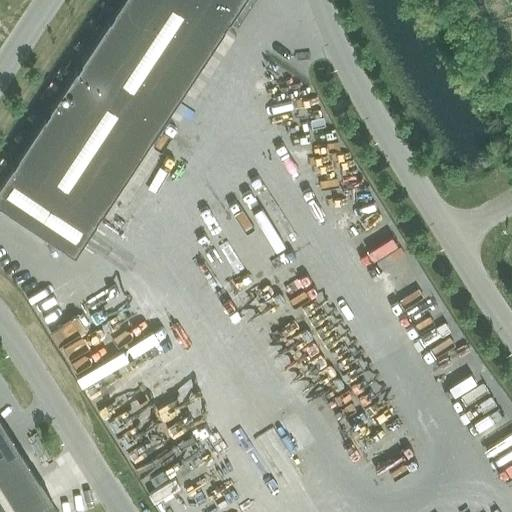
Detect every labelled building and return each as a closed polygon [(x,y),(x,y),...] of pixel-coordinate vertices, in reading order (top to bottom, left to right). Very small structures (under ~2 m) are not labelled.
[(229,21),(243,0),(121,0),(0,183),(0,204),(74,254),(224,28),(224,27),(228,20),(229,21)] [(232,197),(265,176),(257,163),(224,184),(232,197)] [(268,335),(243,351),(251,363),(276,348),(268,335)] [(0,511),(32,511),(51,501),(0,418),(0,511)] [(172,472),(145,487),(153,503),(180,487),(172,472)]
